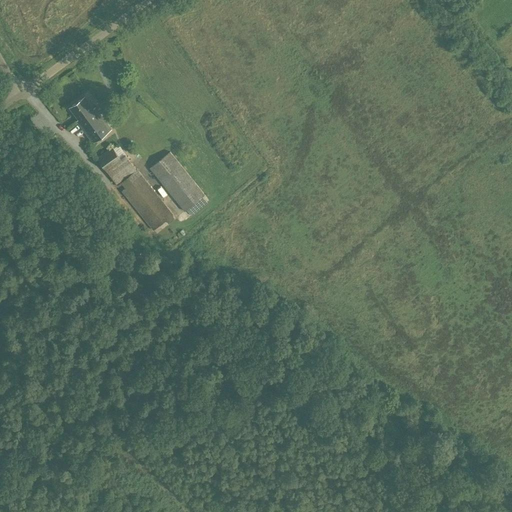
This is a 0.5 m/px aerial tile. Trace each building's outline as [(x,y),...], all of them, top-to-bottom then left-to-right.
[(77,121),(80,125),(98,112),(95,108),(93,109),(84,97),(70,108),(78,120),(77,121)] [(98,112),(80,125),(93,143),(111,130),(98,112)] [(96,157),(116,184),(136,169),(125,154),(121,158),(112,146),(96,157)] [(184,211),(186,209),(191,216),(208,202),(203,196),(204,195),(170,153),(149,168),(184,211)] [(117,185),(154,229),(165,220),(168,224),(175,218),(172,215),(137,170),(117,185)]
